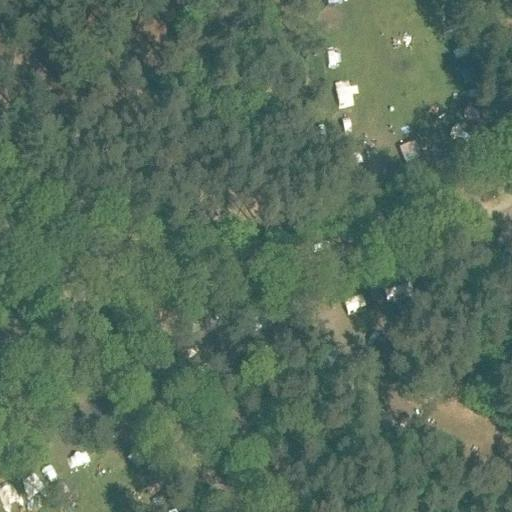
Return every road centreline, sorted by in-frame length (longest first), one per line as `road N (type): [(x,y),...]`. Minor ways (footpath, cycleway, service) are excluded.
road 1 (track): [(511,200),(388,247),(162,292),(50,300)]
road 2 (track): [(0,249),(50,300),(210,511)]
